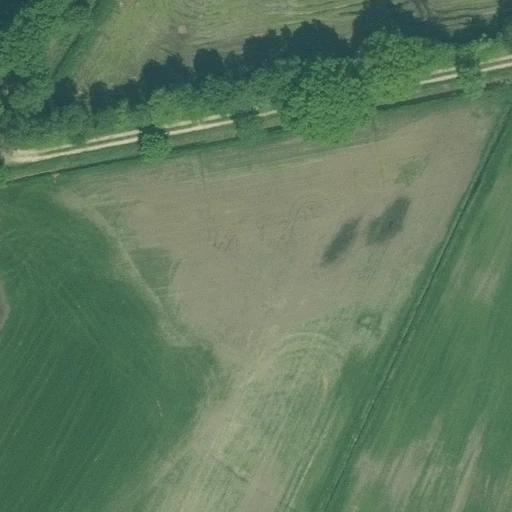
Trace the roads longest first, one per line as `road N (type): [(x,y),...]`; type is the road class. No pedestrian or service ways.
road 1 (track): [(0,154),(511,63)]
road 2 (unclassified): [(0,108),(62,0)]
